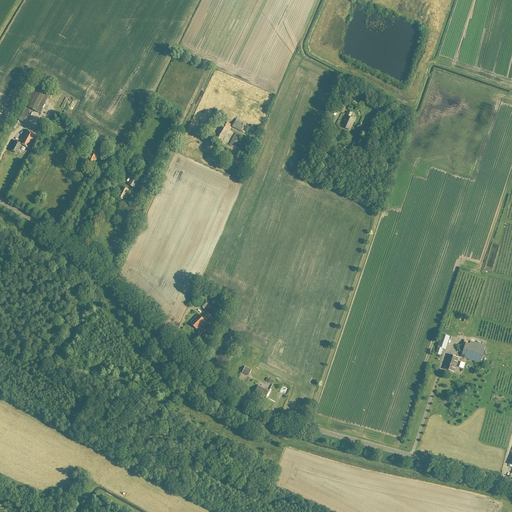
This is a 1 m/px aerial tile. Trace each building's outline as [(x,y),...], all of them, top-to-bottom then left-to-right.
[(39,114),(50,92),(35,84),(24,106),(39,114)] [(341,107),(348,90),(341,88),(334,104),(341,107)] [(19,119),(25,123),(32,111),(26,108),(19,119)] [(348,111),(346,116),(341,127),(350,130),(355,119),(350,117),(352,113),(348,111)] [(29,149),(36,136),(25,130),(18,143),(14,141),(9,150),(16,153),(21,145),(29,149)] [(92,166),(97,156),(88,152),(84,161),(85,162),(84,162),(92,166)] [(134,188),(136,185),(138,181),(132,178),(130,181),(128,185),(134,188)] [(144,192),(146,188),(138,183),(136,187),(144,192)] [(123,200),(128,190),(120,186),(119,189),(120,189),(116,197),(123,200)] [(187,274),(181,286),(192,291),(199,277),(193,275),(192,277),(187,274)] [(197,330),(211,315),(207,312),(201,317),(198,314),(190,323),(197,330)] [(442,334),(437,347),(435,353),(440,355),(442,348),(445,349),(449,337),(442,334)] [(480,363),(485,346),(471,342),(470,344),(466,343),(462,357),(480,363)] [(454,372),(458,357),(448,354),(443,368),(454,372)] [(251,370),(245,367),(242,373),(248,376),(251,370)] [(258,386),(256,390),(254,395),(264,400),(269,391),(258,386)]
